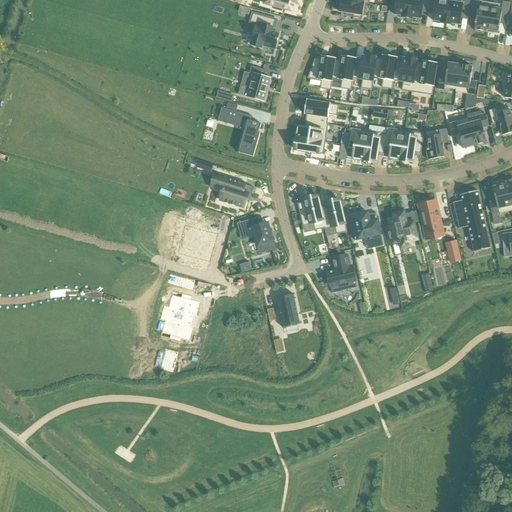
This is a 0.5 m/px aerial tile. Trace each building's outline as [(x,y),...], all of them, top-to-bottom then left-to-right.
[(265,0),(264,4),(274,6),(275,7),(281,8),(292,11),(292,9),(294,3),(299,5),(300,0),(265,0)] [(340,0),(339,12),(353,14),(353,18),(361,19),(362,16),(364,16),(366,4),(341,0),(340,0)] [(390,0),(390,3),(396,4),(394,15),(399,16),(398,17),(407,18),(409,0),(390,0)] [(422,12),(422,8),(428,9),(429,0),(409,0),(407,18),(416,20),(416,18),(421,19),(422,12)] [(446,24),(449,0),(429,0),(428,9),(435,10),(434,14),(433,21),(437,22),(437,23),(446,24)] [(461,14),(467,15),(468,12),(469,0),(463,0),(463,1),(459,1),(454,0),(449,0),(446,24),(454,26),(455,25),(459,25),(460,18),(461,14)] [(472,0),(470,13),(477,14),(475,21),(474,23),(475,24),(474,30),(486,32),(486,30),(490,8),(478,6),(479,1),(472,0)] [(490,8),(486,30),(498,32),(499,27),(500,27),(500,25),(499,25),(500,18),(507,19),(509,6),(502,5),(502,10),(490,8)] [(240,6),(239,12),(248,15),(250,9),(240,6)] [(252,13),(250,22),(257,24),(251,45),(261,48),(262,46),(274,49),(279,34),(272,32),(275,20),(252,13)] [(390,89),(391,90),(396,58),(395,58),(396,56),(389,55),(389,56),(383,56),(382,60),(376,59),(376,58),(371,90),(373,82),(373,78),(383,80),(382,88),(390,89)] [(328,90),(330,91),(335,59),(323,57),(321,56),(321,57),(321,59),(315,58),(308,79),(312,79),(318,80),(321,81),(320,89),(328,90)] [(349,90),(350,91),(355,58),(343,57),(342,56),(342,57),(341,61),(335,60),(335,59),(336,59),(335,59),(330,91),(332,82),(332,79),(342,81),(341,89),(349,90)] [(369,90),(371,90),(376,58),(367,56),(367,57),(366,57),(362,56),(362,60),(356,59),(355,58),(350,91),(351,91),(352,82),(353,82),(352,82),(353,79),(362,80),(361,89),(369,90)] [(397,58),(396,58),(391,90),(392,90),(393,81),(394,82),(394,81),(403,82),(402,91),(410,92),(412,92),(416,60),(413,59),(408,58),(408,59),(406,59),(403,58),(403,61),(397,60),(397,58),(397,59),(397,58)] [(417,60),(416,60),(412,92),(432,95),(433,89),(433,87),(434,87),(433,87),(434,86),(437,64),(433,63),(423,61),(423,62),(423,64),(417,63),(417,60)] [(460,65),(458,65),(458,63),(451,62),(450,64),(448,63),(446,73),(446,78),(439,77),(437,89),(444,90),(445,88),(456,90),(460,65)] [(456,90),(455,92),(471,95),(475,95),(477,82),(470,81),(473,67),(460,65),(456,90)] [(263,70),(251,67),(249,73),(245,72),(238,95),(247,97),(264,102),(266,92),(267,88),(270,79),(261,76),(263,70)] [(479,86),(477,98),(483,100),(485,87),(479,86)] [(223,99),(232,102),(233,96),(225,93),(223,99)] [(305,107),(304,115),(305,115),(307,115),(306,122),(307,122),(308,122),(327,125),(327,124),(329,115),(337,116),(338,108),(339,105),(330,104),(307,101),(307,100),(305,107)] [(219,122),(226,124),(227,124),(234,126),(235,126),(243,128),(244,129),(245,129),(245,130),(245,131),(243,137),(243,138),(241,145),(239,153),(248,156),(253,157),(258,139),(259,136),(260,133),(259,133),(259,134),(258,133),(260,128),(261,124),(252,122),(249,121),(250,118),(250,117),(250,116),(248,116),(236,112),(238,106),(229,104),(228,103),(226,110),(221,108),(218,121),(219,122)] [(495,109),(489,111),(493,124),(498,122),(502,136),(511,133),(511,119),(511,118),(511,117),(511,114),(511,112),(510,112),(509,110),(496,114),(495,109)] [(480,120),(468,124),(475,145),(487,142),(482,128),(489,126),(485,114),(479,116),(480,120)] [(468,121),(468,119),(467,119),(449,124),(452,137),(459,135),(463,149),(465,148),(466,150),(473,148),(473,146),(475,146),(468,121)] [(298,127),(297,138),(325,142),(328,124),(327,124),(327,125),(308,122),(307,122),(307,128),(298,127)] [(396,159),(400,160),(405,131),(387,128),(386,134),(384,149),(385,149),(390,150),(389,158),(396,159)] [(353,150),(352,158),(363,160),(368,132),(350,129),(348,143),(347,146),(347,149),(353,150)] [(446,129),(437,131),(426,133),(427,138),(429,149),(427,149),(427,151),(426,151),(428,160),(444,157),(443,149),(443,148),(443,145),(443,144),(442,144),(442,143),(448,142),(446,129)] [(420,154),(423,134),(417,133),(408,132),(405,131),(400,160),(412,162),(413,158),(414,154),(414,153),(420,154)] [(384,149),(386,134),(368,132),(363,160),(376,162),(377,154),(382,155),(384,155),(385,149),(384,149)] [(297,138),(295,150),(304,151),(304,152),(310,153),(310,152),(311,153),(323,155),(325,142),(297,138)] [(203,167),(203,169),(210,171),(212,166),(213,166),(214,166),(197,160),(200,162),(205,163),(203,167)] [(244,185),(244,184),(223,177),(220,176),(217,188),(216,188),(223,190),(220,199),(220,200),(223,201),(226,202),(227,202),(229,203),(232,204),(233,204),(234,205),(235,205),(243,207),(246,199),(248,194),(242,192),(244,185)] [(511,180),(503,182),(503,184),(508,206),(511,204),(511,180)] [(495,201),(488,202),(491,215),(498,213),(497,208),(508,206),(503,184),(492,186),(493,191),(492,191),(493,194),(495,201)] [(461,201),(453,203),(459,229),(467,227),(473,253),(491,249),(478,191),(460,195),(461,201)] [(325,229),(320,208),(320,207),(318,197),(308,199),(304,200),(305,202),(298,204),(302,225),(309,223),(313,223),(315,230),(314,230),(315,231),(325,229)] [(326,204),(326,206),(320,207),(320,208),(325,229),(331,227),(335,226),(336,234),(347,232),(345,224),(341,209),(339,200),(331,202),(326,204)] [(421,220),(421,221),(422,221),(425,234),(431,233),(431,234),(434,234),(434,232),(442,230),(440,222),(438,215),(439,215),(438,212),(437,210),(437,209),(436,209),(436,210),(433,211),(431,202),(423,204),(422,204),(419,205),(421,214),(420,214),(420,215),(421,220)] [(393,215),(394,219),(389,220),(391,228),(387,229),(391,244),(392,244),(398,242),(398,244),(400,244),(400,245),(401,248),(402,248),(413,245),(413,243),(412,241),(414,241),(417,240),(413,223),(406,224),(404,214),(403,212),(393,215)] [(368,215),(367,215),(363,216),(362,214),(358,215),(358,213),(352,215),(355,228),(355,229),(352,230),(354,237),(355,241),(356,241),(355,240),(365,238),(368,250),(383,246),(377,220),(376,213),(375,213),(375,216),(373,217),(370,217),(369,217),(369,214),(368,215)] [(258,217),(237,223),(239,231),(245,229),(247,239),(255,237),(259,252),(275,248),(268,223),(260,225),(258,217)] [(179,249),(176,261),(183,263),(183,265),(188,266),(188,264),(193,265),(198,249),(201,250),(204,239),(201,238),(204,227),(189,223),(186,234),(180,233),(176,248),(179,249)] [(511,236),(502,237),(504,258),(511,257),(511,236)] [(455,241),(446,243),(451,263),(460,261),(455,241)] [(336,268),(336,270),(335,270),(326,272),(326,273),(328,277),(327,277),(328,278),(329,281),(328,281),(329,282),(330,286),(330,287),(331,287),(338,285),(339,285),(340,287),(347,285),(347,283),(355,281),(356,281),(355,280),(354,276),(355,276),(354,275),(354,276),(353,272),(354,272),(353,271),(352,267),(352,266),(350,267),(348,260),(347,255),(346,255),(342,256),(341,256),(338,257),(337,257),(337,258),(333,258),(332,258),(334,268),(336,268)] [(251,270),(249,262),(240,265),(242,273),(251,270)] [(192,290),(195,281),(169,274),(167,284),(192,290)] [(424,287),(425,293),(433,291),(432,285),(424,287)] [(163,305),(159,318),(164,320),(160,332),(189,340),(192,327),(190,326),(193,314),(195,315),(199,302),(171,293),(168,306),(163,305)] [(294,294),(277,298),(283,328),(300,324),(294,294)] [(173,373),(178,353),(165,349),(160,369),(173,373)]
